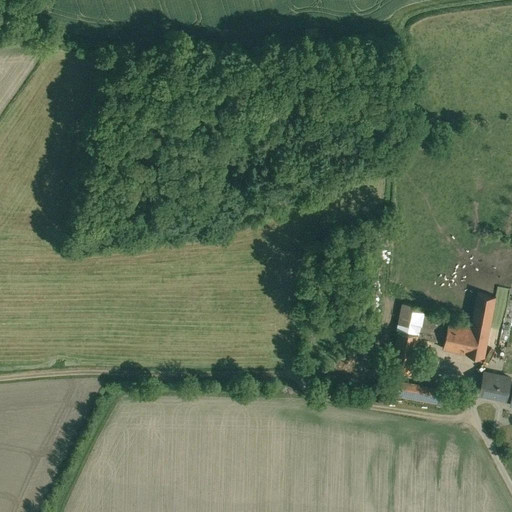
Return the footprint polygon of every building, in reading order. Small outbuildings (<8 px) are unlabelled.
[(473,323),(449,318),(444,342),(443,348),(484,356),(496,296),(478,292),(473,323)] [(423,306),(404,302),(391,369),(411,373),(418,336),(422,314),(423,306)] [(449,320),(422,314),(418,336),(444,342),(449,320)] [(510,377),(484,371),(480,393),(491,396),(491,395),(505,397),(505,398),(506,399),(510,377)] [(382,381),(379,380),(377,380),(376,381),(374,382),(373,382),(372,384),(371,385),(370,387),(369,388),(369,390),(369,392),(370,393),(370,394),(371,396),(372,397),(374,398),(376,399),(378,400),(380,400),(382,399),(383,399),(385,398),(386,397),(388,395),(388,393),(389,392),(389,390),(389,388),(388,387),(387,385),(386,383),(385,382),(384,381),(382,381)] [(444,393),(394,384),(393,394),(442,403),(444,393)]
